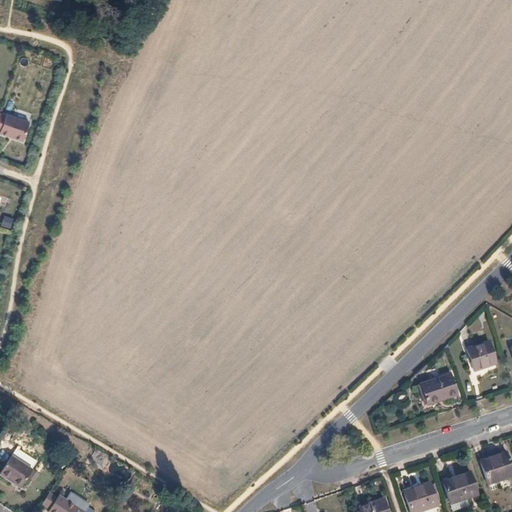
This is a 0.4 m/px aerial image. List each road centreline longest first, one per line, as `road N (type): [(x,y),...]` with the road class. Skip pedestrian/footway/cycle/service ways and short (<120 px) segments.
road 1 (residential): [(306,459),(511,262)]
road 2 (residential): [(511,413),(335,477),(314,472)]
